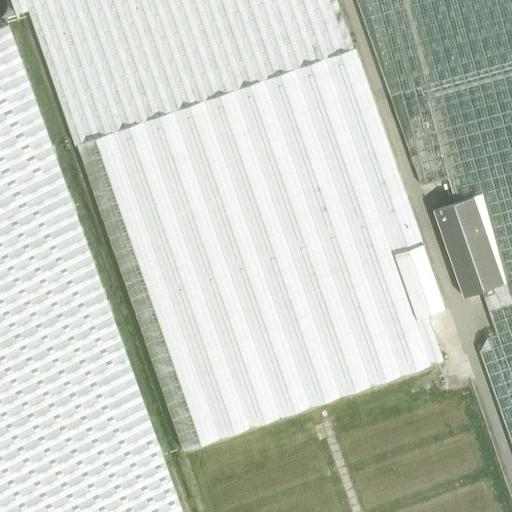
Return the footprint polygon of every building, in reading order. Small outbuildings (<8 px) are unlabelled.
[(9,0),(15,15),(28,10),(73,142),(352,45),(336,0),(9,0)] [(501,284),(482,290),(496,335),(486,338),(479,351),(511,447),(511,0),(355,0),(420,184),(449,176),(456,202),(471,196),(501,284)] [(0,511),(181,511),(117,336),(39,124),(4,28),(0,30),(0,511)] [(443,362),(426,315),(414,319),(391,254),(421,243),(407,203),(352,49),(223,95),(77,145),(184,452),(443,362)] [(463,297),(482,290),(501,284),(471,196),(456,202),(432,209),(463,297)] [(444,308),(421,243),(391,254),(414,319),(426,315),(444,308)]
